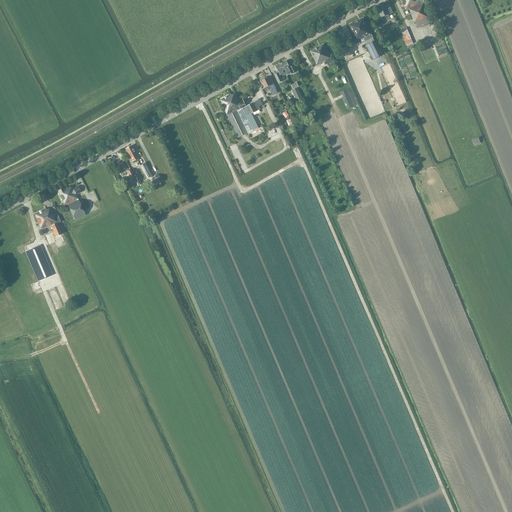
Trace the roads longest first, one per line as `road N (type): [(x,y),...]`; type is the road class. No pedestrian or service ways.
road 1 (track): [(453,511),(304,164),(240,189),(199,100)]
road 2 (tertiary): [(0,212),(376,0)]
